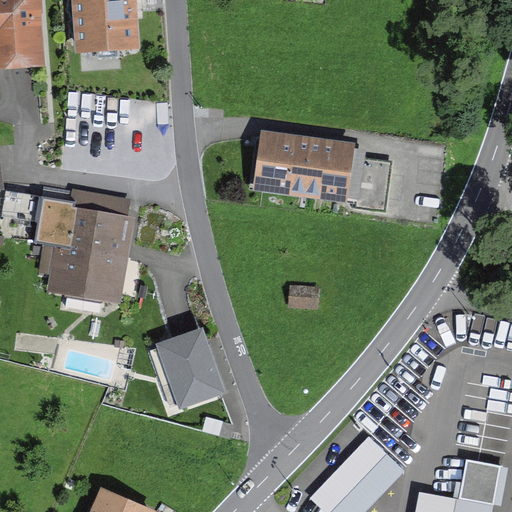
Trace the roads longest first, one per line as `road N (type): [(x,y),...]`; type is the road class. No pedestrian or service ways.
road 1 (residential): [(172,0),(185,166),(208,282),(285,459)]
road 2 (tertiary): [(511,98),(469,215),(433,282),(285,459)]
